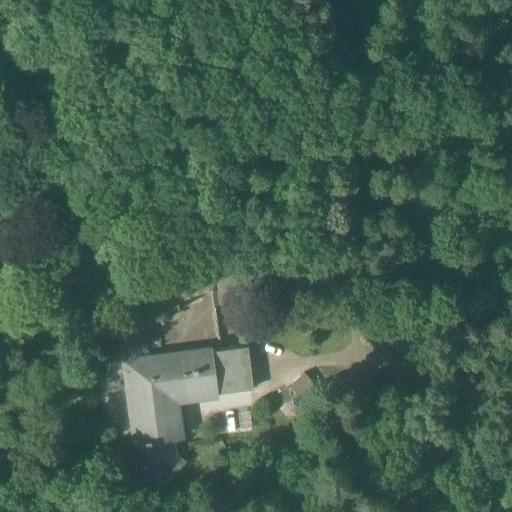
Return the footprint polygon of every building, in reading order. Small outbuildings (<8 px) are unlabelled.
[(40,254),(28,256),(31,273),(49,270),(48,260),(41,262),(40,254)] [(68,257),(58,258),(59,268),(69,268),(68,257)] [(208,266),(183,269),(185,287),(211,283),(208,266)] [(243,348),(209,352),(215,396),(249,391),(243,348)] [(209,352),(125,363),(135,444),(144,443),(144,446),(147,446),(149,456),(154,460),(160,462),(168,462),(173,457),(176,452),(175,439),(179,439),(174,401),(215,396),(209,352)]
